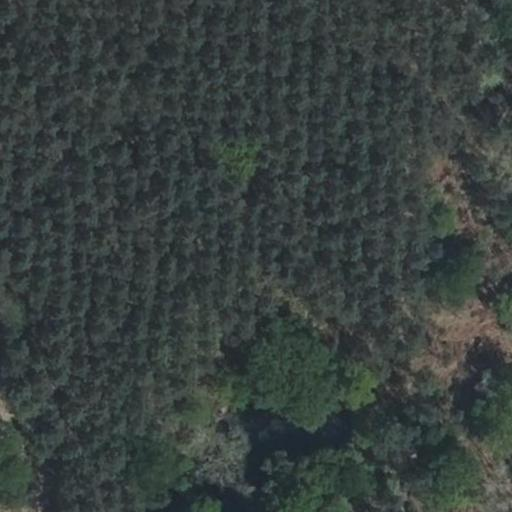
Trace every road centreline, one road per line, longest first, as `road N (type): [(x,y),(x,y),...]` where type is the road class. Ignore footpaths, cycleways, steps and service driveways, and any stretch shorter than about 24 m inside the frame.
road 1 (track): [(432,0),(406,511)]
road 2 (unknown): [(170,0),(149,511)]
